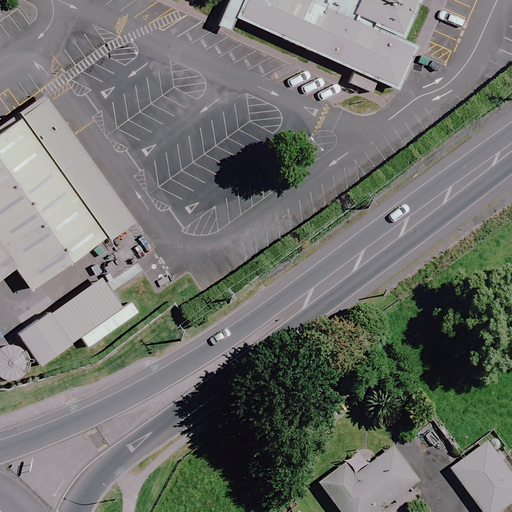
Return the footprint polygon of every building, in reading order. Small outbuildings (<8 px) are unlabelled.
[(229,25),(349,79),(345,88),(366,97),(371,88),(389,96),(411,46),(307,0),(225,0),(219,15),(211,31),(224,36),(229,25)] [(328,0),(408,35),(423,0),(328,0)] [(0,142),(0,288),(20,275),(34,295),(135,225),(52,106),(0,142)] [(46,312),(13,336),(38,371),(71,347),(46,312)] [(501,511),(511,504),(511,480),(486,445),(450,472),(479,511),(501,511)] [(381,511),(417,485),(392,451),(356,478),(348,466),(319,487),(337,511),(381,511)]
